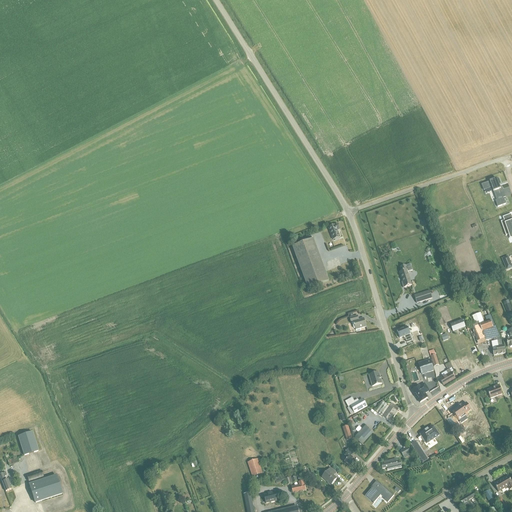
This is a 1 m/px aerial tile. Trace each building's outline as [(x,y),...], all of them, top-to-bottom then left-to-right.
[(484,183),(481,185),(482,185),(483,187),(483,188),(484,188),(484,190),(487,189),(492,187),(493,187),(494,191),(497,200),(496,201),(495,201),(497,206),(498,207),(506,204),(504,201),(503,198),(499,200),(498,197),(498,196),(501,195),(504,193),(503,192),(503,190),(503,189),(502,187),(500,187),(499,188),(498,188),(498,187),(498,186),(497,185),(498,184),(497,182),(497,179),(496,179),(495,179),(494,180),(493,180),(492,181),(491,181),(490,181),(490,182),(489,182),(488,182),(484,183)] [(502,222),(502,223),(503,224),(505,230),(506,229),(507,229),(508,229),(509,233),(510,235),(511,238),(511,237),(511,220),(511,221),(511,220),(509,216),(510,215),(511,215),(511,214),(510,215),(503,217),(503,219),(504,221),(504,222),(503,222),(502,222)] [(337,231),(340,230),(338,224),(335,225),(328,227),(333,240),(340,237),(337,231)] [(292,247),(308,289),(329,281),(313,239),(292,247)] [(508,257),(502,259),(505,265),(507,270),(511,268),(511,266),(511,264),(509,261),(508,257)] [(401,272),(399,272),(402,282),(402,283),(403,288),(404,288),(412,285),(408,272),(413,271),(413,270),(411,264),(406,266),(400,267),(401,272)] [(414,296),(415,300),(417,303),(426,300),(432,298),(430,291),(423,293),(415,296),(414,296)] [(473,317),(476,323),(471,325),(473,331),(474,333),(477,340),(485,337),(486,340),(494,339),(495,341),(493,342),(495,350),(493,350),(494,356),(505,354),(504,346),(502,346),(501,340),(491,315),(485,317),(487,322),(483,324),(479,314),(473,317)] [(356,330),(366,327),(364,318),(359,320),(358,316),(350,318),(351,323),(354,322),(356,330)] [(451,325),(453,332),(465,328),(463,321),(451,325)] [(410,334),(407,327),(397,331),(400,338),(403,337),(404,339),(405,339),(406,342),(412,340),(410,335),(410,334)] [(439,365),(434,350),(429,351),(434,367),(439,365)] [(470,368),(466,361),(460,364),(458,358),(453,360),(460,373),(470,368)] [(434,371),(430,360),(425,362),(418,364),(419,369),(421,375),(431,371),(433,371),(434,371)] [(449,375),(440,380),(444,385),(455,379),(452,373),(449,369),(448,370),(446,371),(449,375)] [(381,379),(380,377),(379,372),(369,375),(372,387),(382,384),(381,379)] [(419,386),(412,391),(416,397),(420,403),(428,398),(425,394),(429,391),(425,384),(420,387),(419,386)] [(499,385),(495,386),(496,387),(487,390),(490,398),(502,395),(499,385)] [(365,403),(363,399),(361,400),(359,402),(358,400),(354,402),(352,398),(346,401),(346,403),(347,406),(348,408),(347,408),(349,411),(351,415),(354,413),(355,413),(358,411),(367,406),(365,403)] [(382,415),(383,416),(390,421),(397,412),(400,409),(392,403),(390,406),(383,401),(376,410),(381,414),(381,415),(382,415)] [(454,411),(452,412),(454,414),(455,415),(458,420),(459,421),(461,424),(468,419),(466,416),(466,415),(468,413),(471,411),(471,409),(468,406),(466,403),(466,404),(464,405),(463,406),(462,405),(461,406),(460,406),(458,408),(456,410),(454,411)] [(455,422),(452,424),(457,431),(460,428),(458,425),(457,425),(455,422)] [(366,425),(355,438),(362,444),(373,432),(366,425)] [(352,438),(347,426),(343,427),(347,440),(352,438)] [(433,426),(430,428),(428,429),(427,429),(428,429),(426,431),(425,431),(425,432),(420,435),(424,439),(427,444),(433,439),(439,435),(435,430),(433,426)] [(33,433),(19,437),(24,456),(39,452),(33,433)] [(428,460),(419,447),(414,450),(423,463),(428,460)] [(351,468),(355,463),(352,460),(354,458),(352,456),(354,453),(349,448),(345,452),(346,453),(345,454),(346,455),(345,456),(348,458),(345,462),(351,468)] [(410,453),(407,448),(401,451),(404,457),(410,453)] [(9,466),(19,463),(17,458),(8,461),(9,466)] [(261,463),(259,458),(247,463),(252,478),(262,474),(259,464),(261,463)] [(398,469),(402,468),(401,465),(401,462),(397,463),(397,461),(381,464),(382,469),(387,468),(387,471),(398,468),(398,469)] [(327,471),(321,477),(331,486),(337,479),(334,476),(336,473),(330,467),(327,471)] [(29,483),(44,478),(42,471),(27,476),(29,483)] [(5,473),(0,474),(0,476),(6,492),(12,490),(8,480),(5,481),(4,478),(7,476),(5,473)] [(62,495),(56,476),(29,485),(35,504),(62,495)] [(286,485),(290,484),(287,476),(275,480),(276,483),(282,481),(281,480),(285,479),(286,485)] [(499,492),(508,487),(509,491),(511,490),(511,489),(511,483),(508,477),(494,485),(499,492)] [(305,491),(304,481),(298,482),(299,485),(291,487),(293,493),(305,491)] [(365,496),(369,499),(371,502),(373,504),(374,503),(371,501),(376,496),(377,495),(379,493),(381,494),(385,498),(386,499),(385,499),(385,500),(387,501),(388,502),(387,503),(388,503),(391,500),(394,496),(389,492),(381,485),(378,488),(377,488),(376,488),(375,489),(373,487),(371,488),(369,491),(365,496)] [(488,501),(489,501),(490,501),(493,506),(498,504),(493,495),(492,496),(489,490),(484,493),(488,501)] [(247,511),(253,511),(250,493),(244,494),(247,511)] [(268,495),(264,496),(266,503),(278,501),(277,493),(273,494),(272,493),(268,494),(268,495)] [(475,498),(472,493),(460,500),(464,507),(468,504),(467,503),(475,498)] [(507,506),(504,501),(503,502),(500,496),(497,498),(503,509),(503,510),(507,508),(506,506),(507,506)]
